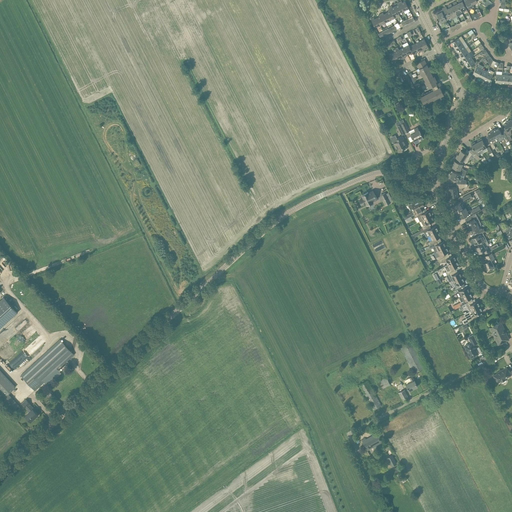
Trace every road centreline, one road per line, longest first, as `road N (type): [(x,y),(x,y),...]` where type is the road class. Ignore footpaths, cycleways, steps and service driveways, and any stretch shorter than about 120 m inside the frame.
road 1 (unclassified): [(0,472),(294,208),(380,173),(433,189)]
road 2 (residential): [(387,511),(348,433),(511,347)]
road 3 (unclassified): [(500,292),(480,282),(433,189)]
